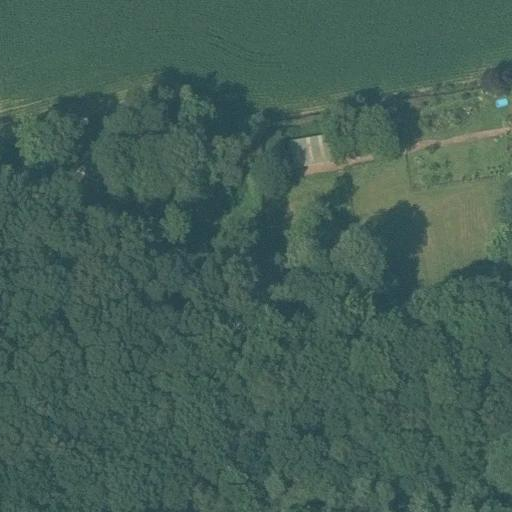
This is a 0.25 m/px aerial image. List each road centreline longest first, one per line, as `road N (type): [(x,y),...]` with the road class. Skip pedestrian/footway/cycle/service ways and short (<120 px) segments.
road 1 (track): [(190,511),(221,488),(511,392)]
road 2 (track): [(0,203),(88,206),(105,232),(97,253),(0,297)]
